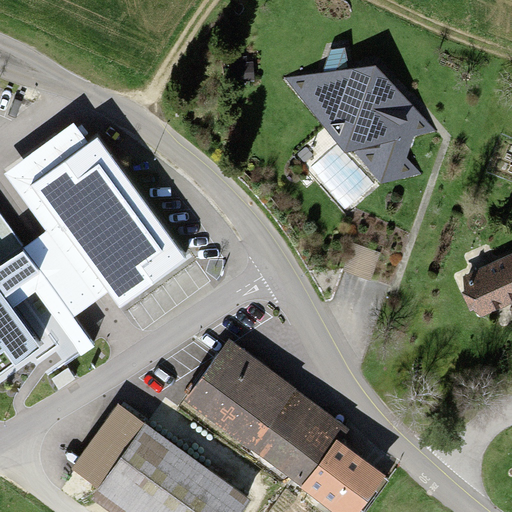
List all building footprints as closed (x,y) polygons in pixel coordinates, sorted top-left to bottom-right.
[(373,64),(288,80),(383,180),(421,172),(390,140),(432,131),(373,64)] [(96,137),(30,186),(120,307),(186,258),(96,137)] [(511,255),(457,279),(472,314),(511,297),(511,255)] [(0,291),(0,375),(40,346),(0,291)] [(232,345),(191,399),(344,511),(354,511),(379,480),(339,450),(351,434),(232,345)] [(238,511),(249,497),(143,423),(100,483),(140,511),(238,511)]
